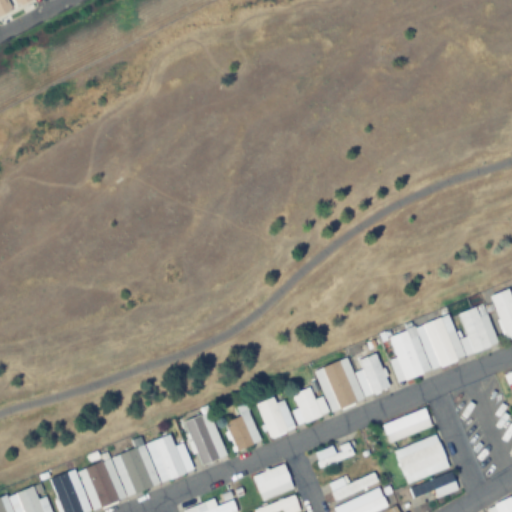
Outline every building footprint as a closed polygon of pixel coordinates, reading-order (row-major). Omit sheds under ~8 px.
[(0,0),(0,15),(12,9),(7,0),(13,0),(17,8),(31,0),(0,0)] [(511,297),(510,298),(508,290),(490,296),(503,341),(511,337),(511,297)] [(387,335),(394,359),(389,361),(395,381),(496,348),(482,305),(456,313),(464,337),(455,340),(447,315),(387,335)] [(353,372),(364,397),(388,386),(373,352),(357,359),(361,368),(353,372)] [(314,369),(330,411),(357,402),(341,360),(314,369)] [(290,411),(296,426),(327,413),(320,396),(313,399),(308,387),(291,394),(296,408),(290,411)] [(294,428),(281,400),(274,403),(271,397),(254,405),(269,439),(294,428)] [(240,416),(222,423),(235,452),(259,441),(242,404),(236,407),(240,416)] [(387,442),(430,427),(424,408),(381,423),(387,442)] [(223,460),(210,412),(184,419),(197,467),(223,460)] [(79,511),(192,474),(181,442),(173,445),(169,434),(140,444),(138,438),(131,441),(134,449),(48,478),(59,511),(79,511)] [(392,449),(403,483),(447,469),(436,434),(392,449)] [(354,453),(346,438),(312,455),(320,470),(354,453)] [(250,478),(262,502),(292,488),(281,463),(250,478)] [(347,482),(344,475),(325,483),(333,501),(377,484),(372,472),(347,482)] [(413,506),(456,491),(450,473),(407,487),(413,506)] [(0,511),(49,511),(43,495),(38,497),(34,486),(0,499),(0,511)] [(375,511),(386,508),(378,487),(331,506),(333,511),(375,511)] [(488,511),(511,511),(511,498),(487,506),(488,511)] [(235,511),(231,499),(214,504),(212,499),(182,510),(182,511),(235,511)]
